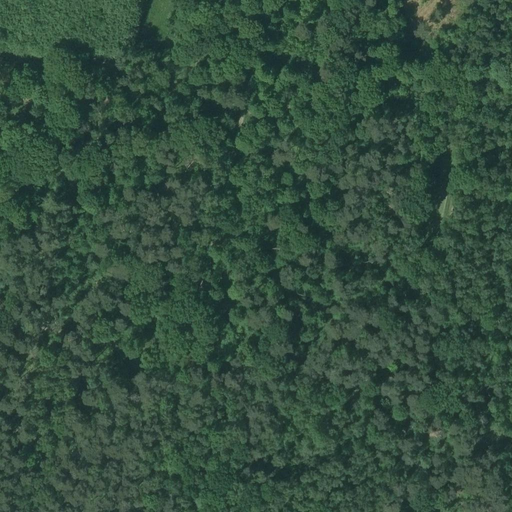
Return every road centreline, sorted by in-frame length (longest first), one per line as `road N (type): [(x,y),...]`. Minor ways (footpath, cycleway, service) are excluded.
road 1 (track): [(148,511),(183,360),(511,417)]
road 2 (track): [(110,142),(153,126),(245,120),(462,68),(511,66)]
road 3 (track): [(274,0),(183,360)]
road 4 (track): [(0,320),(183,360)]
